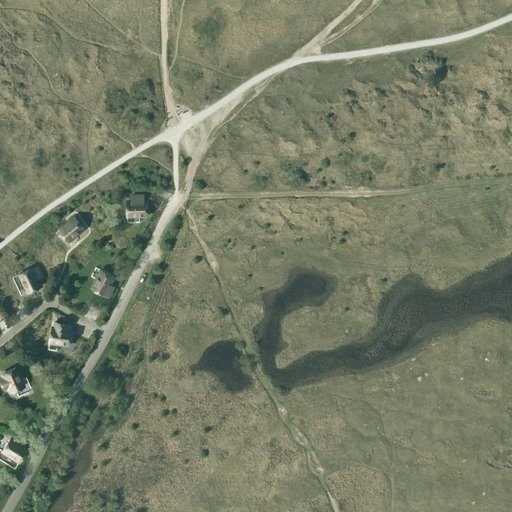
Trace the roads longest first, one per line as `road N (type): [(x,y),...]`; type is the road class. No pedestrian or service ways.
road 1 (unknown): [(511,174),(335,192),(176,195),(247,101),(359,0)]
road 2 (unclassified): [(5,511),(174,198)]
